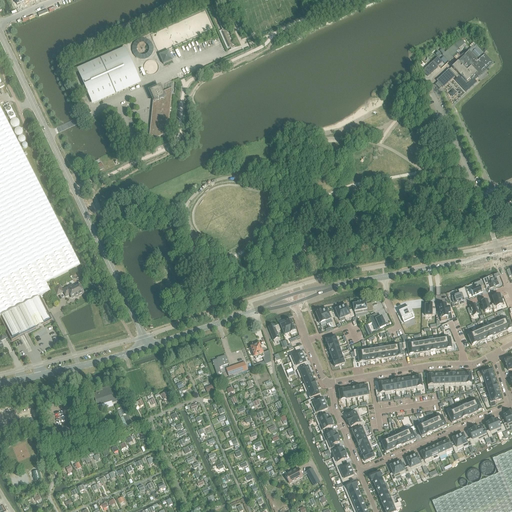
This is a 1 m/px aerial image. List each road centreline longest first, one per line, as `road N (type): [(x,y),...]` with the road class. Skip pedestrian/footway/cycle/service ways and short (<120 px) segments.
road 1 (tertiary): [(147,347),(0,33)]
road 2 (residential): [(359,472),(504,408),(496,354)]
road 3 (tertiary): [(497,255),(290,298)]
road 4 (residential): [(329,383),(468,365),(496,354)]
road 5 (tertiary): [(0,384),(147,347)]
road 6 (tertiary): [(290,298),(147,347)]
